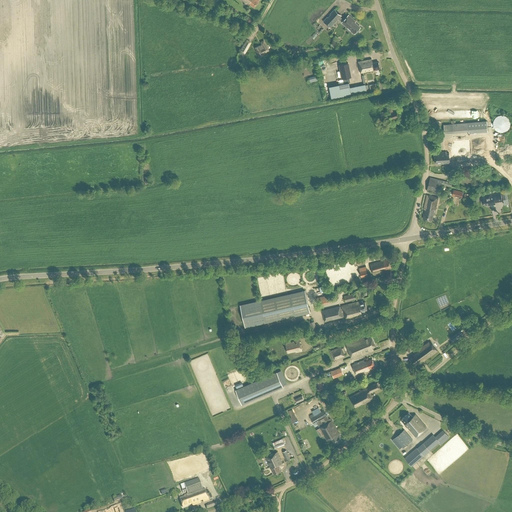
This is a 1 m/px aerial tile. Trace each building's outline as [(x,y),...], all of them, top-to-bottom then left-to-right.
[(344,20),(340,17),(341,15),(335,9),(324,21),(330,27),(338,18),(342,22),(354,34),(361,27),(355,22),(356,21),(349,14),(344,20)] [(262,44),(255,48),(259,56),(263,54),(263,53),(269,51),(264,41),(261,42),(262,44)] [(240,50),(239,51),(240,51),(245,54),(250,45),(244,42),(240,50)] [(373,63),(372,59),(358,61),(361,73),(373,71),(373,69),(380,68),(379,62),(373,63)] [(349,62),(339,64),(342,78),(343,78),(344,83),(349,83),(351,82),(350,77),(352,76),(349,62)] [(332,100),(352,96),(349,83),(329,86),(332,100)] [(393,111),(391,105),(386,106),(391,119),(399,116),(396,109),(393,111)] [(511,125),(511,122),(510,119),(508,116),(505,115),(502,114),(499,115),(497,116),(495,119),(494,122),(494,125),(495,127),(496,130),(499,131),(502,132),(505,131),(508,130),(510,127),(511,125)] [(450,132),(491,130),(490,120),(449,123),(450,132)] [(448,152),(449,160),(465,159),(464,150),(462,151),(461,148),(465,147),(464,139),(450,141),(451,149),(452,148),(452,151),(448,152)] [(451,187),(452,183),(448,182),(449,182),(430,177),(427,191),(433,192),(433,194),(439,195),(442,185),(451,187)] [(462,197),(463,191),(454,189),(452,195),(462,197)] [(495,205),(495,202),(502,201),(501,192),(490,194),(490,197),(483,198),(483,199),(482,199),(481,200),(482,205),(483,205),(484,205),(484,206),(490,205),(495,205)] [(435,215),(438,197),(427,195),(424,209),(425,209),(423,219),(432,220),(433,215),(435,215)] [(373,274),(383,271),(383,270),(392,268),(389,259),(370,264),(373,274)] [(366,266),(359,267),(362,276),(368,275),(366,266)] [(327,286),(319,287),(319,291),(317,292),(317,296),(327,295),(327,286)] [(305,290),(241,305),(246,326),(310,311),(305,290)] [(346,302),(357,299),(356,293),(344,295),(346,302)] [(363,302),(363,300),(322,310),(325,321),(344,316),(345,320),(363,316),(362,311),(367,310),(365,302),(363,302)] [(436,336),(459,331),(457,321),(434,326),(436,336)] [(301,337),(310,335),(309,329),(300,331),(301,337)] [(449,334),(443,335),(446,345),(452,344),(449,334)] [(375,344),(371,336),(365,338),(364,336),(347,343),(353,359),(374,350),(372,345),(375,344)] [(302,351),(299,340),(285,343),(287,352),(295,351),(295,352),(302,351)] [(424,359),(437,349),(430,340),(417,350),(418,351),(410,357),(415,364),(423,358),(424,359)] [(399,353),(410,352),(410,345),(399,346),(399,353)] [(344,355),(341,346),(330,351),(333,359),(344,355)] [(376,368),(372,359),(365,362),(364,360),(353,365),(357,375),(376,368)] [(334,378),(344,374),(341,367),(331,371),(334,378)] [(236,389),(242,404),(283,387),(277,372),(236,389)] [(231,378),(224,380),(227,388),(234,386),(231,378)] [(364,405),(374,399),(371,392),(382,386),(378,380),(367,386),(368,388),(350,397),(355,407),(363,403),(364,405)] [(336,391),(328,395),(331,402),(339,398),(336,391)] [(293,410),(289,412),(291,417),(290,418),(292,423),(298,421),(293,410)] [(313,413),(309,415),(313,423),(316,422),(320,428),(319,428),(326,440),(330,438),(333,443),(340,439),(339,437),(341,436),(332,420),(330,421),(324,410),(314,415),(313,413)] [(415,413),(412,416),(408,412),(402,417),(403,419),(401,420),(416,436),(426,426),(415,413)] [(403,447),(413,439),(405,429),(395,438),(403,447)] [(424,442),(430,450),(440,441),(433,434),(424,442)] [(418,447),(405,458),(412,466),(424,455),(423,454),(422,452),(418,447)] [(281,472),(278,465),(282,463),(277,452),(265,457),(270,468),(271,468),(274,475),(281,472)] [(203,490),(199,479),(184,484),(185,489),(182,491),(183,494),(187,492),(188,495),(185,496),(185,497),(179,499),(183,509),(192,506),(192,507),(200,504),(199,503),(202,502),(203,503),(208,501),(213,500),(211,494),(206,495),(204,489),(203,490)]
